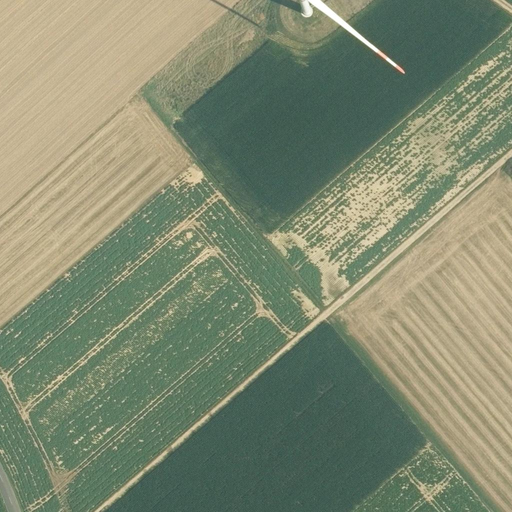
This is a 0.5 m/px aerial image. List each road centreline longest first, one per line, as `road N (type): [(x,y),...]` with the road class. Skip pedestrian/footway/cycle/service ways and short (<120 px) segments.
road 1 (track): [(511,168),(101,511)]
road 2 (track): [(203,169),(498,511)]
